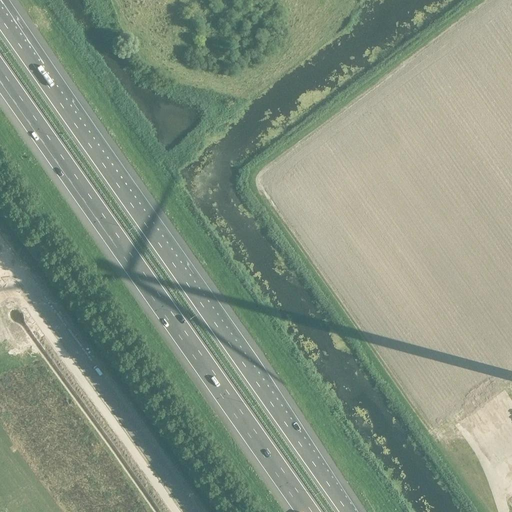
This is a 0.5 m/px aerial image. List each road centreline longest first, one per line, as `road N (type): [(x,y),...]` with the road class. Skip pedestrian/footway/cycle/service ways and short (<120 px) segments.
road 1 (motorway): [(347,511),(0,10)]
road 2 (motorway): [(0,73),(307,511)]
road 3 (unclassified): [(12,262),(190,511)]
